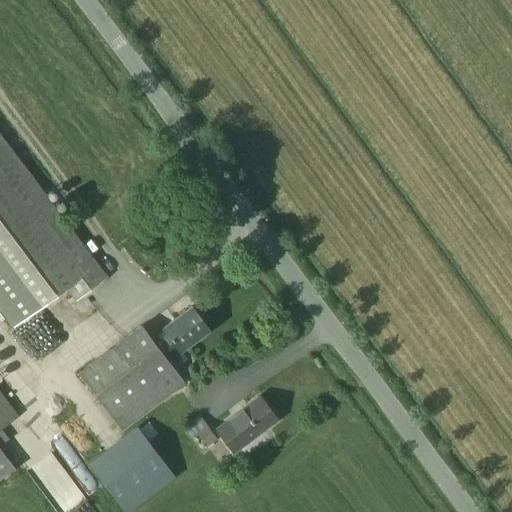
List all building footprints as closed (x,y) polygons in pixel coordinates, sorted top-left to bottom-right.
[(104,277),(0,137),(0,305),(15,325),(66,286),(76,299),(104,277)] [(205,236),(200,230),(195,234),(199,240),(205,236)] [(192,305),(163,327),(165,329),(152,339),(163,353),(176,343),(180,349),(209,328),(192,305)] [(80,372),(123,429),(185,382),(163,353),(152,339),(142,325),(80,372)] [(0,480),(16,468),(0,447),(0,430),(19,415),(0,389),(0,480)] [(259,394),(216,427),(235,452),(278,419),(259,394)] [(183,428),(191,438),(197,433),(208,446),(218,438),(200,415),(183,428)] [(90,464),(126,511),(128,511),(176,475),(139,426),(90,464)]
